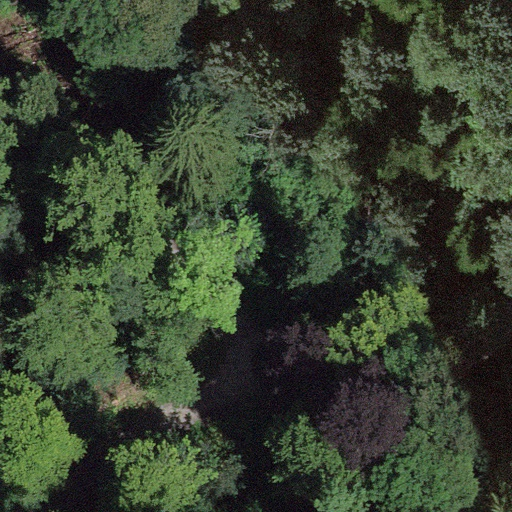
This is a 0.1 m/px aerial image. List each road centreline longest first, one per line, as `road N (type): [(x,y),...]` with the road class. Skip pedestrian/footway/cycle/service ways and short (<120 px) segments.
road 1 (track): [(67,511),(95,465),(205,405),(295,371),(404,376),(494,341),(511,315)]
road 2 (track): [(0,86),(295,371)]
